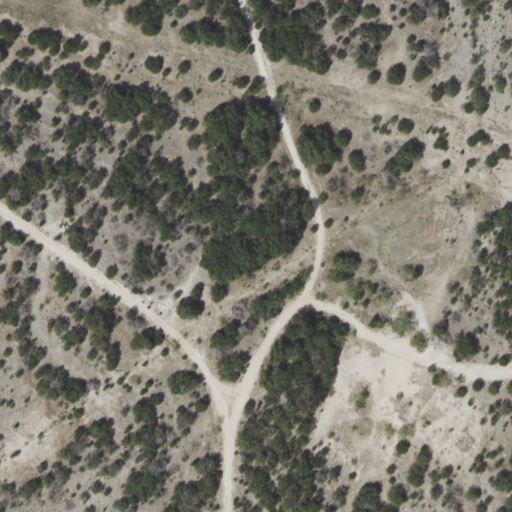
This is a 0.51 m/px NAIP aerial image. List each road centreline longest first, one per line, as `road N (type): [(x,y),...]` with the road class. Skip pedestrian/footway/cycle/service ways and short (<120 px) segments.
road 1 (track): [(203,511),(215,378),(265,245),(275,140),(227,0)]
road 2 (track): [(0,216),(182,339),(215,378)]
